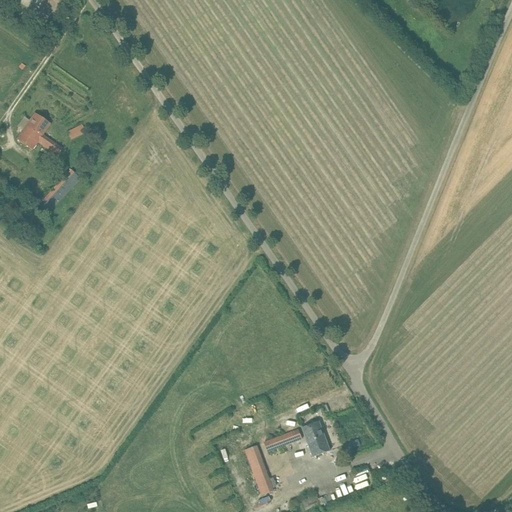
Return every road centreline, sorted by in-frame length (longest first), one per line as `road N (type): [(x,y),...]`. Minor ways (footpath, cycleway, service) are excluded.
road 1 (unclassified): [(355,382),(86,0)]
road 2 (unclassified): [(355,382),(511,11)]
road 3 (unclassified): [(355,382),(411,477),(450,511)]
